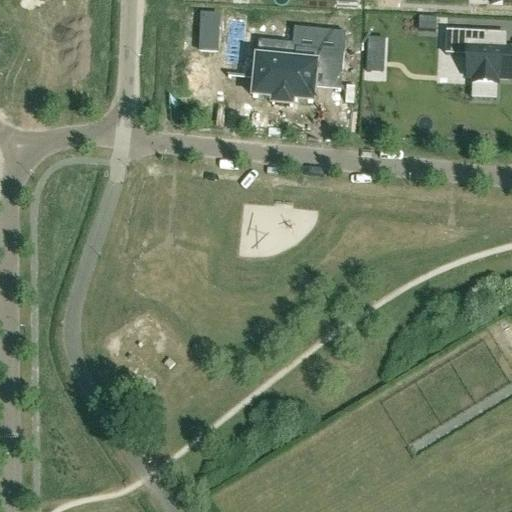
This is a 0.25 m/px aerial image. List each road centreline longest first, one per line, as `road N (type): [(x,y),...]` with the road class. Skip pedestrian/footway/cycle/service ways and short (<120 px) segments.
road 1 (unclassified): [(171,511),(94,401),(74,346),(76,298),(122,140)]
road 2 (residential): [(122,140),(511,179)]
road 3 (residential): [(13,511),(5,227),(34,152)]
road 4 (unclassified): [(122,140),(131,0)]
